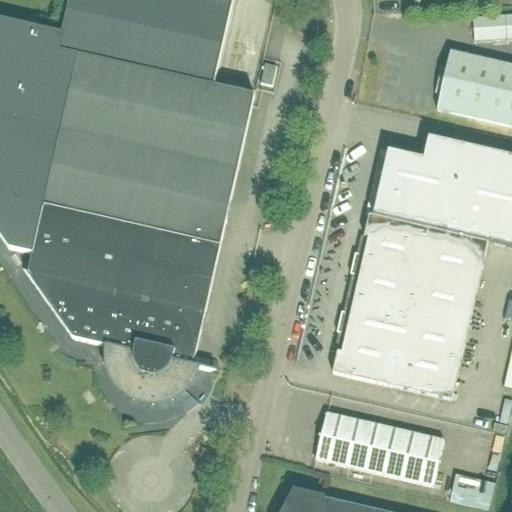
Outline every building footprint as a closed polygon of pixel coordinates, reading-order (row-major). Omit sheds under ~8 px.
[(31,258),(27,276),(22,270),(71,340),(74,342),(116,351),(115,354),(115,358),(115,361),(115,364),(115,367),(116,370),(117,373),(118,376),(119,379),(121,381),(123,384),(125,386),(127,388),(130,390),(132,392),(135,394),(138,395),(141,396),(144,397),(148,398),(153,398),(156,398),(159,397),(162,397),(167,395),(169,394),(172,393),(176,390),(179,387),(183,383),(184,381),(186,378),(187,375),(188,374),(188,372),(189,369),(209,373),(210,371),(193,367),(254,98),(214,88),(233,0),(69,0),(61,36),(0,22),(0,239),(8,251),(31,258)] [(436,113),(511,129),(511,68),(450,54),(436,113)] [(368,240),(363,263),(359,262),(356,274),(360,275),(349,321),(345,320),(343,332),(346,333),(341,356),(337,355),(332,376),(451,404),(487,246),(511,251),(511,160),(428,141),(423,162),(388,154),(373,219),(369,218),(364,239),(368,240)] [(315,463),(433,490),(444,443),(326,416),(315,463)] [(478,511),(497,511),(503,489),(461,479),(455,506),(478,511)] [(371,511),(294,494),(284,511),(371,511)]
